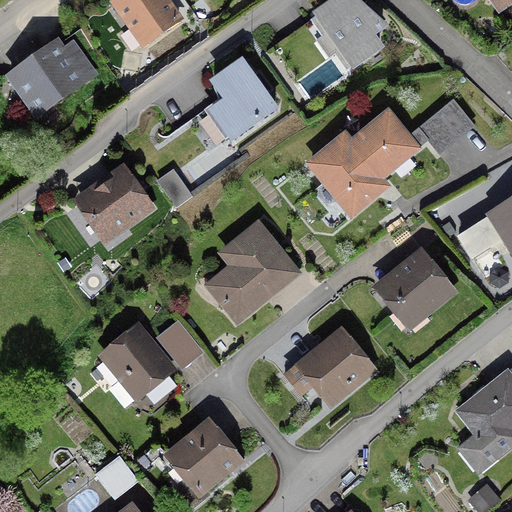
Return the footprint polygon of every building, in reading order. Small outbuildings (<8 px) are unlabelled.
[(177,21),(161,0),(117,0),(113,3),(142,45),(177,21)] [(342,0),(339,0),(316,17),(352,67),(377,49),(368,37),(380,28),(357,7),(350,11),(342,0)] [(511,0),(492,0),(500,10),(511,0)] [(70,67),(54,45),(8,78),(36,116),(92,75),(80,59),(70,67)] [(212,85),(225,103),(210,113),(229,140),(273,109),(241,64),(212,85)] [(376,180),(382,175),(413,150),(412,149),(424,139),(435,154),(470,125),(451,102),(405,140),(386,117),(349,147),(343,139),(310,166),(350,215),(382,188),(376,180)] [(146,208),(121,174),(78,204),(103,239),(146,208)] [(511,201),(487,217),(511,256),(511,201)] [(266,289),(289,270),(255,229),(222,256),(232,268),(222,276),(224,279),(222,300),(220,302),(236,321),(269,293),(266,289)] [(429,268),(419,255),(376,290),(407,328),(450,293),(437,277),(444,271),(437,262),(429,268)] [(180,362),(192,352),(171,326),(159,336),(180,362)] [(125,407),(169,371),(135,330),(102,357),(121,380),(110,389),(125,407)] [(341,334),(317,354),(300,369),(297,366),(282,378),(303,403),(317,392),(327,404),(351,385),(349,382),(368,367),(341,334)] [(511,370),(458,414),(477,437),(460,450),(477,471),(511,443),(511,435),(509,431),(511,428),(511,370)] [(201,490),(238,461),(208,424),(166,459),(184,481),(172,491),(188,511),(206,496),(201,490)] [(485,489),(469,502),(477,511),(483,511),(496,502),(485,489)]
